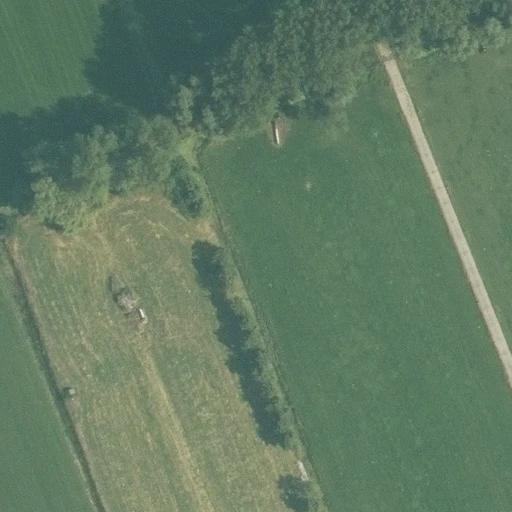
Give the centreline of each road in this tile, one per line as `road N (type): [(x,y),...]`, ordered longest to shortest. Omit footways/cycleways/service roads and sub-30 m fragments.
road 1 (track): [(497,0),(142,129),(0,190)]
road 2 (track): [(511,362),(368,0)]
